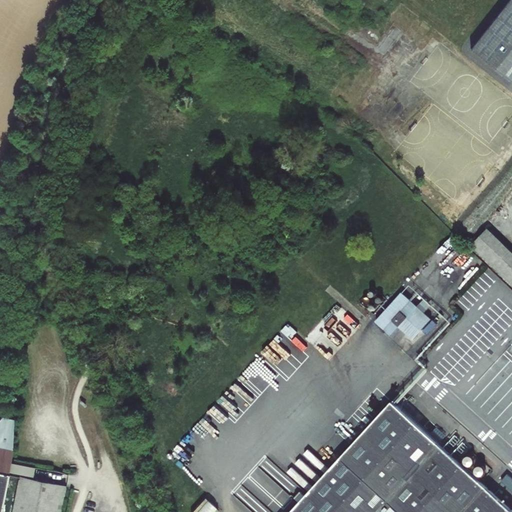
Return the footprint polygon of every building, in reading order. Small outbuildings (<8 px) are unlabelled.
[(511,0),(472,50),(511,81),(511,0)] [(511,193),(497,213),(511,223),(511,193)] [(511,254),(485,228),(470,247),(490,267),(511,287),(511,254)] [(419,309),(402,293),(377,322),(391,335),(408,319),(419,309)] [(422,331),(432,320),(419,309),(408,319),(422,331)] [(511,511),(511,510),(441,446),(411,419),(418,410),(402,396),(395,403),(394,403),(315,489),(294,511),(511,511)] [(448,438),(418,410),(411,419),(441,446),(448,438)] [(4,418),(0,421),(0,511),(3,511),(10,476),(12,464),(15,431),(15,420),(4,418)] [(14,511),(61,511),(66,487),(21,478),(14,511)] [(190,511),(215,511),(219,509),(207,496),(190,511)]
